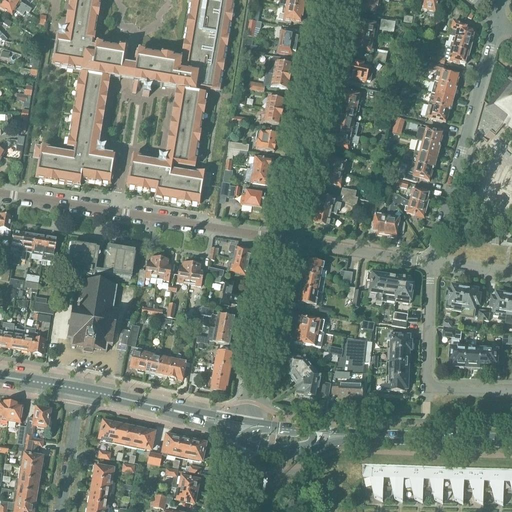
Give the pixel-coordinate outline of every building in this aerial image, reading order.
[(22,17),(25,13),(5,0),(4,0),(0,6),(0,9),(11,17),(15,12),(22,17)] [(5,0),(25,13),(28,15),(31,10),(20,4),(22,0),(5,0)] [(74,70),(82,71),(86,47),(91,48),(92,43),(92,42),(89,41),(90,36),(93,36),(93,35),(95,21),(96,19),(93,19),(95,7),(98,8),(98,7),(98,0),(69,0),(68,9),(66,9),(63,22),(66,23),(65,32),(58,31),(57,38),(56,42),(53,58),(52,58),(51,64),(53,64),(52,66),(60,67),(61,68),(62,65),(73,67),(73,69),(74,70)] [(193,0),(193,4),(192,4),(191,5),(189,17),(187,30),(185,42),(185,43),(187,43),(185,54),(183,54),(182,61),(193,63),(189,88),(199,90),(216,93),(216,92),(217,87),(218,87),(218,86),(221,74),(223,61),(225,49),(225,48),(223,48),(225,37),(227,37),(227,36),(229,24),(229,23),(227,23),(229,12),(231,12),(232,0),(193,0)] [(286,0),(285,9),(303,12),(303,10),(304,10),(305,6),(304,5),(304,4),(303,4),(303,0),(286,0)] [(380,2),(368,0),(358,0),(359,0),(358,1),(357,4),(358,5),(358,7),(358,11),(375,14),(376,7),(379,8),(380,2)] [(434,18),(435,14),(437,5),(436,5),(437,0),(424,0),(422,11),(426,12),(426,16),(434,18)] [(302,13),(303,12),(285,9),(283,16),(281,16),(280,20),(299,24),(300,19),(301,19),(301,18),(303,17),(303,14),(302,13)] [(9,28),(12,23),(5,19),(2,23),(9,28)] [(435,20),(432,31),(437,32),(440,21),(435,20)] [(246,37),(253,38),(254,29),(260,30),(261,24),(249,22),(246,37)] [(382,32),(393,34),(395,24),(383,22),(382,32)] [(353,36),(371,40),(375,40),(378,27),(355,23),(355,24),(353,25),(353,29),(354,30),(353,36)] [(455,33),(454,38),(471,43),(471,42),(472,36),(471,33),(468,32),(469,29),(464,27),(453,23),(450,31),(455,33)] [(281,31),(279,43),(296,46),(296,45),(297,45),(298,38),(295,38),(296,33),(281,31)] [(33,36),(31,42),(33,43),(38,45),(40,39),(38,38),(33,36)] [(370,44),(371,40),(353,36),(352,43),(350,44),(349,47),(351,48),(350,50),(369,53),(369,52),(373,53),(374,45),(370,44)] [(451,49),(468,54),(469,49),(471,48),(472,45),(471,43),(454,38),(449,36),(447,42),(445,42),(444,47),(447,48),(451,49)] [(251,47),(253,38),(246,37),(243,53),(258,55),(259,48),(251,47)] [(412,38),(408,54),(415,55),(419,40),(412,38)] [(296,47),(296,46),(279,43),(277,55),(292,57),(293,53),(295,53),(295,51),(296,51),(296,48),(296,47)] [(86,47),(82,71),(81,75),(104,79),(108,80),(108,79),(119,81),(120,77),(123,61),(125,61),(126,55),(124,55),(124,53),(110,50),(97,50),(96,48),(95,48),(91,48),(86,47)] [(468,54),(451,49),(447,48),(444,60),(464,66),(465,61),(466,62),(466,60),(468,60),(469,57),(468,55),(468,54)] [(377,50),(376,53),(375,53),(373,61),(385,63),(387,52),(377,50)] [(150,87),(150,86),(177,90),(177,91),(180,92),(198,95),(199,90),(189,88),(193,63),(182,61),(183,63),(166,60),(137,55),(136,57),(135,57),(134,62),(135,63),(133,79),(132,83),(134,83),(132,92),(132,95),(135,95),(137,84),(144,85),(144,86),(143,90),(142,96),(148,98),(149,91),(150,87)] [(441,65),(443,59),(432,56),(430,62),(441,65)] [(269,62),(267,74),(289,78),(290,73),(292,72),(292,69),(291,67),(292,66),(283,64),(284,60),(273,58),(272,62),(269,62)] [(31,67),(31,71),(37,72),(38,68),(39,60),(31,59),(30,67),(31,67)] [(436,73),(433,83),(455,89),(456,88),(455,88),(458,77),(441,72),(443,67),(429,64),(417,60),(415,67),(427,70),(436,73)] [(345,77),(345,79),(365,83),(365,82),(370,83),(372,75),(370,75),(372,69),(368,68),(369,66),(354,63),(354,64),(348,63),(346,71),(345,72),(344,75),(345,77)] [(288,84),(289,78),(267,74),(264,87),(287,91),(287,90),(289,89),(289,85),(288,84)] [(81,75),(80,75),(78,84),(81,85),(80,96),(77,96),(74,113),(77,113),(75,125),(72,124),(69,141),(72,142),(71,148),(75,149),(96,152),(97,148),(108,80),(104,79),(81,75)] [(511,81),(489,109),(511,127),(511,81)] [(430,94),(452,100),(454,95),(455,94),(456,91),(456,90),(455,89),(433,83),(430,94)] [(263,93),(264,87),(249,84),(248,90),(263,93)] [(395,95),(396,88),(380,85),(379,92),(395,95)] [(235,106),(239,107),(239,106),(245,107),(248,91),(237,90),(235,102),(235,106)] [(180,92),(177,91),(165,159),(165,160),(165,164),(172,165),(190,168),(191,161),(194,162),(194,160),(196,146),(197,145),(194,144),(195,133),(198,133),(199,132),(201,118),(201,116),(198,116),(200,104),(203,105),(203,104),(205,96),(198,95),(180,92)] [(341,98),(339,105),(359,109),(360,108),(357,107),(360,95),(342,91),(342,93),(340,94),(340,96),(341,98)] [(366,96),(380,99),(382,94),(368,91),(366,96)] [(430,94),(427,106),(449,112),(449,111),(451,110),(452,106),(451,105),(452,100),(430,94)] [(265,111),(282,114),(283,109),(284,108),(285,104),(284,103),(284,102),(267,98),(265,111)] [(407,100),(398,98),(397,104),(405,107),(407,100)] [(336,116),(336,119),(354,123),(356,113),(359,114),(359,109),(339,105),(338,111),(336,112),(336,114),(336,116)] [(449,112),(427,106),(424,117),(445,123),(448,112),(449,112)] [(282,114),(265,111),(262,123),(279,126),(279,125),(281,124),(282,121),(281,119),(282,114)] [(248,120),(233,117),(232,124),(247,126),(248,120)] [(334,127),(333,133),(353,138),(355,131),(352,131),(354,123),(336,119),(335,122),(334,123),(333,125),(334,127)] [(402,128),(392,126),(390,133),(400,136),(402,128)] [(419,129),(416,141),(439,148),(439,146),(442,136),(419,129)] [(258,132),(255,150),(273,153),(274,151),(275,150),(276,147),(275,145),(277,136),(258,132)] [(352,142),(353,138),(333,133),(331,140),(330,141),(329,143),(330,145),(330,146),(348,150),(350,142),(352,142)] [(414,153),(436,159),(436,157),(437,154),(439,153),(440,150),(439,148),(416,141),(417,142),(414,153)] [(0,161),(8,147),(8,148),(10,145),(7,143),(6,146),(3,144),(0,150),(0,161)] [(227,150),(246,153),(246,152),(247,152),(248,147),(228,143),(227,150)] [(96,152),(75,149),(73,156),(73,157),(54,154),(55,150),(42,148),(36,147),(34,158),(39,159),(36,179),(45,181),(45,178),(57,180),(57,183),(65,184),(72,185),(73,186),(74,183),(80,184),(81,181),(87,182),(89,182),(89,179),(101,181),(100,184),(101,184),(109,186),(110,183),(111,184),(112,178),(111,178),(113,161),(113,157),(102,156),(103,149),(97,148),(96,152)] [(246,153),(227,150),(225,167),(231,167),(232,157),(238,158),(245,158),(246,153)] [(416,165),(424,167),(433,170),(435,169),(436,165),(435,164),(435,163),(434,163),(435,161),(436,160),(436,159),(414,153),(411,164),(415,165),(416,165)] [(207,187),(209,176),(203,175),(190,173),(189,176),(171,173),(171,172),(172,165),(165,164),(165,160),(165,159),(159,158),(157,165),(146,163),(143,162),(143,159),(133,157),(132,160),(132,161),(132,164),(131,164),(128,181),(127,181),(126,186),(127,186),(127,189),(135,190),(136,190),(137,187),(148,189),(148,192),(149,192),(155,193),(155,196),(161,197),(161,200),(162,200),(177,203),(178,203),(178,200),(185,201),(190,202),(189,205),(191,205),(198,206),(202,186),(207,187)] [(254,158),(252,171),(268,174),(269,169),(270,167),(271,167),(272,164),(270,162),(271,161),(254,158)] [(324,171),(343,176),(350,177),(353,164),(346,163),(333,160),(327,159),(326,163),(325,165),(324,167),(324,168),(324,170),(324,171)] [(416,183),(417,179),(429,182),(432,171),(433,171),(433,170),(424,167),(416,165),(415,165),(411,164),(408,163),(405,175),(410,177),(409,182),(416,183)] [(230,172),(231,167),(225,167),(222,183),(229,185),(231,173),(230,172)] [(268,174),(252,171),(246,170),(244,183),(250,184),(267,187),(267,185),(269,184),(269,181),(268,180),(268,178),(267,178),(268,174)] [(340,189),(343,176),(324,171),(323,173),(322,174),(321,177),(322,179),(322,180),(321,184),(327,186),(340,189)] [(377,174),(371,172),(368,182),(375,183),(377,174)] [(406,190),(408,184),(398,181),(397,187),(406,190)] [(222,183),(220,197),(233,200),(234,197),(238,198),(239,189),(235,188),(235,189),(229,188),(229,185),(222,183)] [(340,195),(343,196),(353,199),(355,192),(341,189),(340,195)] [(412,190),(409,202),(426,206),(428,205),(429,202),(428,200),(428,199),(429,195),(412,190)] [(264,195),(242,192),(240,206),(253,208),(252,212),(260,213),(261,209),(262,210),(264,195)] [(389,194),(388,195),(390,197),(392,200),(396,207),(400,205),(402,199),(397,195),(389,194)] [(357,199),(353,199),(343,196),(341,202),(356,206),(357,199)] [(316,202),(314,210),(331,214),(333,208),(337,209),(338,204),(334,202),(334,201),(319,197),(317,202),(316,202)] [(426,206),(409,202),(402,200),(400,205),(408,207),(406,215),(422,220),(423,217),(424,217),(425,217),(426,213),(425,212),(426,206)] [(382,235),(383,236),(386,218),(374,216),(376,206),(370,205),(368,217),(374,217),(371,233),(375,233),(375,234),(377,235),(377,236),(381,237),(382,235)] [(330,220),(331,214),(314,210),(312,219),(313,219),(312,224),(328,228),(328,226),(333,227),(334,221),(330,220)] [(0,236),(3,237),(4,231),(9,232),(11,218),(0,215),(0,236)] [(399,221),(386,218),(383,236),(389,236),(390,238),(393,239),(394,237),(396,238),(396,234),(402,235),(404,224),(403,223),(399,222),(399,221)] [(11,247),(10,251),(19,253),(21,253),(22,244),(21,243),(22,239),(23,239),(24,234),(18,234),(13,233),(12,240),(11,247)] [(20,260),(25,261),(26,253),(32,254),(35,236),(30,235),(24,234),(23,239),(22,239),(21,243),(22,244),(21,253),(20,260)] [(32,254),(32,255),(37,256),(42,257),(44,247),(45,242),(44,242),(44,238),(40,237),(35,236),(32,254)] [(42,259),(42,261),(47,262),(55,264),(57,254),(54,254),(56,240),(44,238),(44,242),(45,242),(44,247),(42,257),(42,259)] [(229,247),(228,252),(229,253),(234,254),(232,260),(248,264),(249,258),(250,257),(250,255),(250,252),(246,251),(246,250),(237,248),(238,243),(231,241),(229,247)] [(69,273),(69,274),(91,278),(91,277),(93,266),(95,266),(96,261),(94,261),(95,250),(96,250),(96,249),(73,245),(73,246),(69,273)] [(106,250),(102,273),(103,273),(114,275),(114,277),(119,278),(119,275),(130,277),(131,278),(135,255),(134,255),(107,251),(107,250),(106,250)] [(139,271),(137,288),(143,289),(145,279),(150,280),(150,279),(156,280),(160,260),(158,260),(157,258),(154,258),(152,259),(150,258),(149,263),(147,262),(145,272),(139,272),(139,271)] [(160,260),(156,280),(162,281),(162,282),(169,283),(171,266),(169,266),(169,262),(167,261),(166,260),(163,259),(161,260),(160,260)] [(228,266),(226,272),(229,273),(240,275),(245,276),(245,272),(247,271),(246,270),(248,264),(232,260),(231,267),(228,266)] [(305,261),(302,275),(321,279),(324,265),(305,261)] [(179,268),(176,284),(188,286),(192,265),(190,265),(189,263),(186,263),(184,264),(182,264),(181,268),(179,268)] [(192,265),(188,286),(189,286),(189,285),(195,286),(194,287),(201,288),(203,272),(201,271),(202,267),(200,267),(198,265),(195,264),(193,266),(192,265)] [(352,274),(344,273),(342,283),(350,285),(352,274)] [(377,295),(375,302),(375,306),(380,307),(382,296),(381,295),(383,286),(385,286),(386,277),(368,274),(367,281),(370,281),(368,293),(377,295)] [(26,275),(25,283),(38,285),(39,277),(26,275)] [(300,289),(318,293),(322,294),(325,280),(321,279),(302,275),(300,289)] [(214,277),(213,282),(225,285),(223,293),(220,305),(228,307),(229,304),(238,306),(240,297),(235,296),(237,287),(229,285),(225,284),(226,280),(221,279),(214,277)] [(393,316),(395,303),(399,279),(386,277),(385,286),(383,286),(381,295),(382,296),(380,307),(379,314),(393,316)] [(404,280),(399,279),(395,303),(409,305),(411,290),(410,290),(411,286),(408,282),(404,281),(404,280)] [(67,335),(66,340),(71,341),(70,347),(75,348),(83,349),(83,350),(84,350),(83,353),(92,354),(92,351),(93,351),(101,352),(101,353),(106,353),(107,346),(112,347),(113,342),(112,342),(116,316),(117,316),(118,311),(113,310),(117,287),(111,286),(111,287),(85,282),(86,282),(80,281),(77,304),(72,303),(71,309),(72,309),(67,335)] [(17,284),(16,289),(24,291),(24,289),(25,283),(18,282),(17,284)] [(25,283),(24,289),(31,290),(37,291),(38,285),(25,283)] [(454,312),(462,314),(462,312),(466,288),(460,287),(458,288),(453,287),(452,292),(448,292),(447,302),(446,310),(455,311),(454,312)] [(471,289),(466,288),(462,312),(474,314),(475,311),(476,306),(479,307),(481,297),(477,296),(478,291),(472,290),(471,289)] [(316,307),(318,293),(300,289),(297,304),(316,307)] [(8,290),(7,298),(15,299),(16,291),(8,290)] [(359,304),(361,292),(354,291),(353,300),(352,308),(361,310),(362,304),(359,304)] [(494,317),(506,319),(510,295),(504,294),(503,295),(497,294),(496,299),(493,299),(491,308),(494,309),(494,314),(494,317)] [(36,299),(33,313),(53,316),(54,306),(46,305),(46,300),(36,299)] [(168,305),(166,318),(172,319),(172,315),(174,316),(174,314),(173,314),(174,306),(168,305)] [(201,308),(200,316),(211,318),(211,315),(213,315),(213,311),(201,308)] [(151,310),(150,316),(161,318),(162,311),(151,310)] [(217,315),(215,329),(231,332),(232,326),(234,326),(235,319),(233,319),(233,318),(217,315)] [(297,328),(296,329),(321,334),(323,323),(311,321),(312,318),(306,317),(305,320),(298,318),(298,320),(296,320),(295,328),(297,328)] [(392,321),(392,327),(406,330),(407,324),(392,321)] [(373,324),(361,322),(359,330),(372,333),(373,324)] [(2,330),(0,344),(0,347),(10,350),(10,349),(9,349),(10,344),(11,345),(12,340),(12,335),(13,327),(14,326),(3,324),(2,330)] [(10,344),(9,349),(10,349),(10,350),(21,351),(24,332),(19,331),(16,330),(16,328),(13,327),(12,335),(12,340),(11,345),(10,344)] [(131,327),(127,347),(134,348),(139,328),(131,327)] [(24,332),(21,351),(31,353),(30,354),(31,354),(31,353),(32,348),(33,348),(34,344),(33,344),(35,334),(35,330),(32,330),(30,329),(25,328),(24,332)] [(197,338),(196,344),(207,346),(212,347),(213,343),(228,346),(229,345),(230,346),(231,339),(230,339),(231,332),(215,329),(209,328),(207,340),(197,338)] [(321,334),(296,329),(293,344),(319,349),(320,343),(325,344),(327,335),(323,335),(321,334)] [(121,330),(118,344),(119,344),(121,345),(123,346),(127,347),(130,332),(121,330)] [(443,331),(443,337),(454,339),(454,334),(455,335),(455,332),(443,331)] [(31,353),(31,354),(43,356),(45,342),(45,335),(37,334),(35,334),(33,344),(34,344),(33,348),(32,348),(31,353)] [(389,343),(388,351),(410,352),(410,351),(412,351),(412,344),(410,344),(410,343),(408,343),(409,338),(401,337),(397,336),(397,337),(384,337),(384,341),(387,341),(387,343),(389,343)] [(337,363),(335,363),(330,390),(330,395),(337,396),(337,399),(352,401),(352,402),(358,402),(359,401),(360,401),(363,361),(368,362),(370,343),(344,339),(342,350),(340,358),(338,358),(337,363)] [(466,368),(467,348),(458,347),(459,342),(451,341),(451,348),(450,362),(452,362),(452,368),(458,368),(459,369),(463,369),(465,368),(466,368)] [(328,347),(327,354),(338,355),(338,358),(340,358),(342,350),(328,347)] [(466,368),(481,369),(482,349),(467,348),(466,368)] [(492,349),(482,349),(481,369),(482,371),(486,371),(488,370),(494,370),(495,365),(497,365),(498,352),(491,351),(492,349)] [(133,351),(129,369),(134,370),(135,371),(137,371),(137,373),(143,374),(143,373),(144,373),(148,357),(149,356),(140,354),(141,352),(133,351)] [(148,357),(144,373),(145,373),(145,375),(146,375),(146,373),(149,374),(150,376),(153,377),(155,376),(156,376),(159,359),(161,354),(150,351),(149,356),(148,357)] [(388,351),(388,364),(409,365),(410,352),(388,351)] [(216,352),(214,365),(230,368),(233,355),(216,352)] [(322,361),(335,363),(337,363),(338,358),(338,355),(327,354),(323,353),(322,361)] [(289,377),(306,365),(304,362),(304,358),(292,357),(292,359),(284,358),(284,360),(283,360),(282,366),(283,366),(282,368),(285,368),(283,376),(289,377)] [(159,359),(156,376),(157,376),(157,378),(161,379),(162,377),(165,378),(165,380),(166,380),(166,378),(167,378),(170,362),(159,359)] [(170,362),(167,378),(168,379),(169,380),(173,381),(174,380),(176,380),(182,381),(186,364),(179,362),(179,363),(171,361),(170,362)] [(388,364),(387,378),(409,379),(409,365),(388,364)] [(212,374),(212,378),(228,381),(229,376),(230,375),(231,370),(230,369),(230,368),(214,365),(212,374)] [(293,383),(296,387),(313,375),(306,365),(289,377),(290,378),(289,380),(291,383),(293,383)] [(315,374),(313,375),(296,387),(297,388),(296,393),(303,394),(303,397),(305,397),(305,398),(311,399),(312,398),(313,398),(315,390),(317,390),(319,378),(318,378),(315,374)] [(208,377),(206,391),(225,394),(228,381),(212,378),(208,377)] [(409,386),(409,379),(387,378),(387,385),(382,385),(382,393),(404,393),(404,391),(407,391),(408,385),(409,386)] [(322,386),(320,398),(327,400),(329,387),(322,386)] [(0,420),(7,422),(10,404),(2,403),(2,404),(0,403),(0,420)] [(10,404),(7,422),(20,424),(23,407),(18,406),(18,405),(10,404)] [(34,422),(33,427),(34,427),(47,430),(47,428),(48,428),(49,421),(48,421),(50,411),(49,411),(49,410),(43,409),(42,410),(36,409),(34,422)] [(25,434),(23,445),(31,446),(32,440),(32,435),(34,427),(33,427),(34,422),(34,420),(27,419),(26,429),(25,434)] [(99,432),(98,439),(99,439),(98,441),(113,444),(116,425),(111,424),(105,422),(105,423),(102,422),(100,432),(99,432)] [(116,425),(113,444),(116,444),(124,446),(128,428),(123,427),(123,426),(117,425),(116,425)] [(128,428),(124,446),(137,449),(141,431),(135,430),(136,429),(129,427),(129,428),(128,428)] [(19,428),(16,448),(22,449),(23,449),(23,445),(25,434),(26,429),(19,428)] [(141,431),(137,449),(150,452),(154,433),(147,432),(147,431),(141,430),(141,431)] [(164,444),(162,454),(176,457),(180,439),(179,439),(179,438),(172,437),(172,438),(165,436),(164,444)] [(180,439),(176,457),(188,460),(192,442),(191,442),(191,441),(184,439),(184,440),(180,439)] [(32,440),(31,446),(38,448),(42,448),(42,444),(43,442),(32,440)] [(188,460),(187,462),(192,463),(193,461),(201,463),(201,461),(202,461),(204,455),(203,454),(205,445),(203,445),(203,444),(196,442),(196,443),(192,442),(188,460)] [(22,449),(19,468),(22,468),(40,471),(41,471),(42,464),(41,464),(42,458),(36,457),(38,448),(31,446),(23,445),(23,449),(22,449)] [(99,452),(98,459),(109,461),(110,454),(99,452)] [(149,454),(147,466),(153,467),(156,455),(149,454)] [(156,455),(153,467),(160,468),(162,456),(156,455)] [(363,478),(362,489),(372,490),(374,498),(383,498),(383,490),(384,465),(363,464),(363,465),(363,478)] [(123,465),(122,472),(133,474),(134,467),(123,465)] [(384,465),(383,490),(392,490),(394,499),(403,499),(403,491),(404,466),(384,465)] [(404,466),(403,491),(412,491),(414,499),(423,499),(423,491),(424,466),(404,466)] [(424,466),(423,491),(432,492),(434,500),(443,500),(443,492),(444,467),(424,466)] [(93,473),(92,479),(93,479),(93,480),(111,483),(113,470),(95,467),(94,473),(93,473)] [(444,467),(443,492),(453,492),(454,500),(463,501),(464,493),(464,467),(444,467)] [(464,467),(464,493),(473,493),(474,501),(483,501),(484,493),(484,468),(464,467)] [(22,468),(20,480),(38,483),(39,483),(40,476),(39,476),(40,471),(22,468)] [(190,468),(188,474),(199,476),(201,470),(190,468)] [(484,468),(484,493),(493,494),(494,502),(503,502),(504,494),(504,469),(484,468)] [(173,479),(171,489),(177,490),(196,494),(197,490),(198,490),(199,483),(198,483),(199,482),(179,478),(179,480),(173,479)] [(16,479),(14,492),(18,492),(36,496),(36,495),(37,495),(38,488),(37,488),(38,483),(20,480),(16,479)] [(91,485),(90,492),(91,492),(91,493),(109,496),(111,483),(93,480),(92,485),(91,485)] [(177,490),(174,502),(194,505),(194,504),(195,504),(196,498),(195,497),(196,494),(177,490)] [(13,497),(12,504),(16,504),(16,505),(34,508),(34,507),(36,501),(35,501),(36,496),(18,492),(17,497),(13,497)] [(89,498),(88,504),(89,504),(89,505),(106,508),(109,496),(91,493),(90,498),(89,498)] [(252,511),(292,511),(293,496),(289,496),(253,494),(252,508),(250,508),(250,511),(252,511)] [(155,496),(154,502),(164,505),(170,506),(172,500),(164,498),(163,498),(155,496)] [(0,505),(0,506),(0,511),(6,511),(6,510),(15,511),(14,511),(32,511),(34,508),(16,505),(12,504),(1,503),(0,502),(0,505)] [(154,502),(152,508),(163,511),(164,505),(154,502)]
